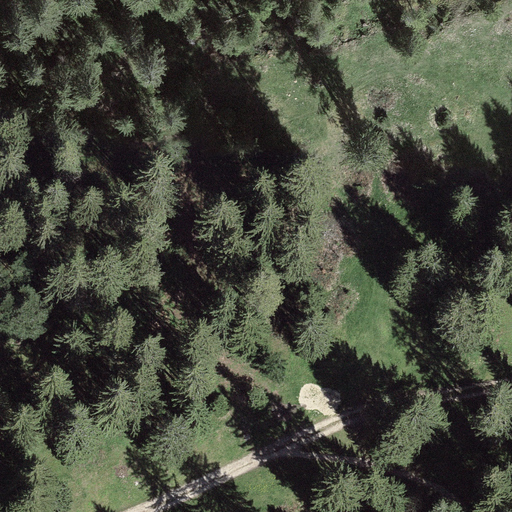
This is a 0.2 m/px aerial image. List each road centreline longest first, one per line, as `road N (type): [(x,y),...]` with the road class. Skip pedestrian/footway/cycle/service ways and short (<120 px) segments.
road 1 (track): [(284,451),(313,432),(397,405),(511,382)]
road 2 (track): [(140,511),(284,451)]
